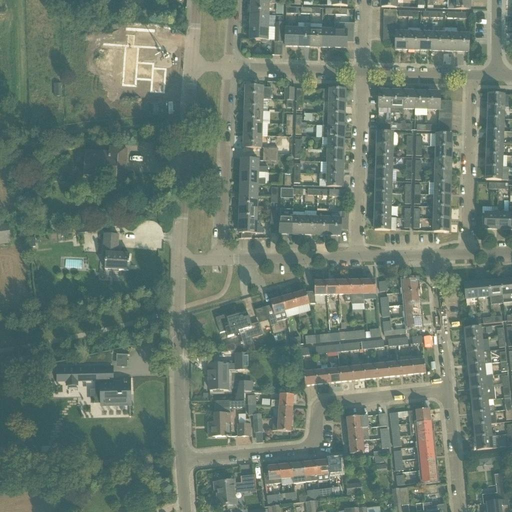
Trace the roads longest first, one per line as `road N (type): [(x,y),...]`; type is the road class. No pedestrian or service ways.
road 1 (residential): [(182,462),(310,448),(321,404),(448,388)]
road 2 (residential): [(182,462),(182,261)]
road 3 (residential): [(218,262),(228,68)]
road 4 (residential): [(182,261),(191,67)]
road 5 (residential): [(362,72),(356,258)]
road 6 (residential): [(469,74),(464,255)]
road 7 (residential): [(218,262),(356,258)]
road 8 (residential): [(228,68),(362,72)]
road 9 (residential): [(434,256),(448,388)]
road 10 (residential): [(448,388),(461,511)]
